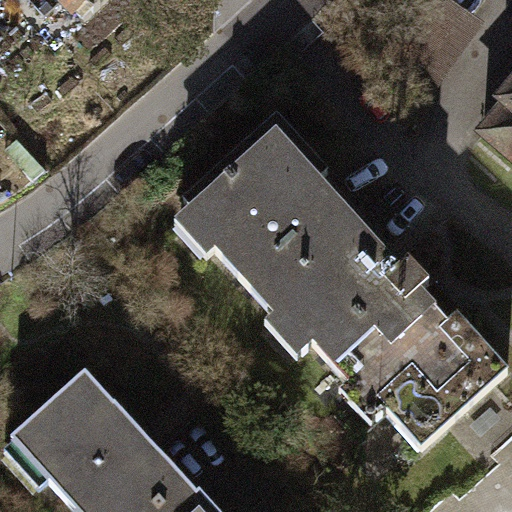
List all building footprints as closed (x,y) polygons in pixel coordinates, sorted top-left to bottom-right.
[(56,0),(73,18),(93,0),(56,0)] [(408,0),(371,46),(442,104),(511,17),(511,16),(491,0),(408,0)] [(511,116),(489,140),(511,162),(511,116)] [(430,283),(297,139),(196,232),(239,279),(249,269),(307,331),(294,343),(332,385),(352,366),(370,385),(413,346),(435,370),(477,332),(465,319),(475,309),(442,272),(430,283)] [(210,511),(86,375),(12,442),(75,511),(210,511)]
